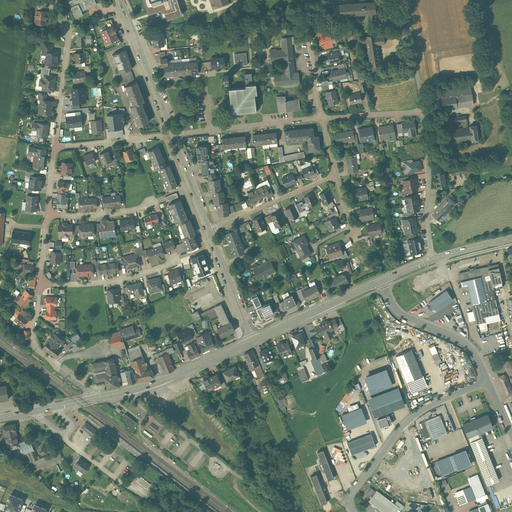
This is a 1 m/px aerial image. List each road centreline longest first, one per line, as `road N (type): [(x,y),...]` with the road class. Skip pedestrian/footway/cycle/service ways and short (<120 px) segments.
road 1 (residential): [(486,381),(413,415),(351,494),(356,511)]
road 2 (residential): [(127,391),(285,511)]
road 3 (residential): [(236,0),(250,30),(307,38),(322,117)]
road 4 (residential): [(486,381),(465,345),(398,313),(381,281)]
road 5 (residential): [(423,112),(433,259)]
road 6 (secondary): [(253,339),(381,281)]
road 7 (residential): [(39,282),(113,280),(176,259)]
road 8 (residential): [(334,175),(208,231)]
road 9 (secondary): [(127,391),(253,339)]
